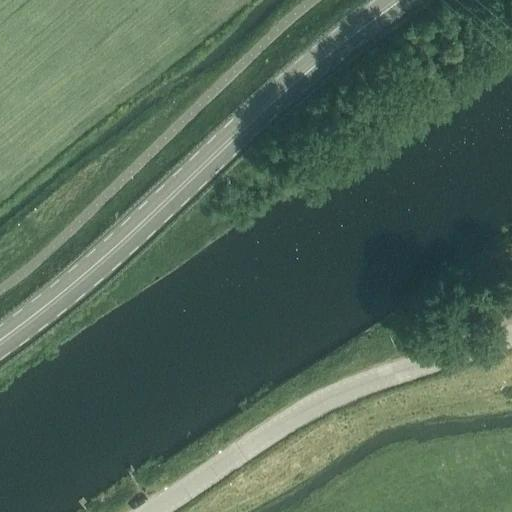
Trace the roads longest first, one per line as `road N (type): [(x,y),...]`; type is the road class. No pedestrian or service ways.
road 1 (secondary): [(0,339),(318,59),(398,0)]
road 2 (unclassified): [(155,511),(325,400),(511,337)]
